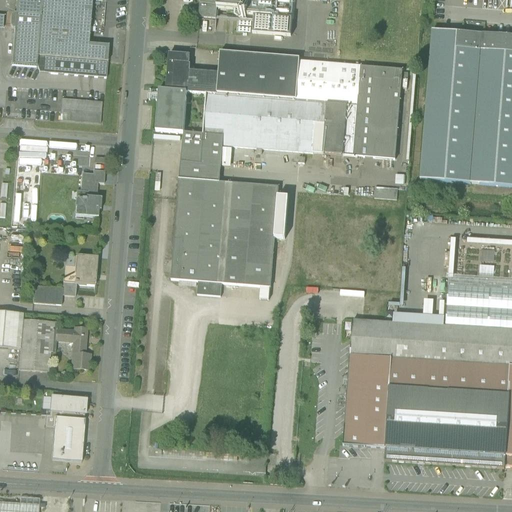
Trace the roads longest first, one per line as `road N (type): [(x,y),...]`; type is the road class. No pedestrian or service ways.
road 1 (tertiary): [(511,511),(100,489)]
road 2 (residential): [(100,489),(128,143)]
road 3 (residential): [(128,143),(139,0)]
road 4 (residential): [(0,132),(128,143)]
